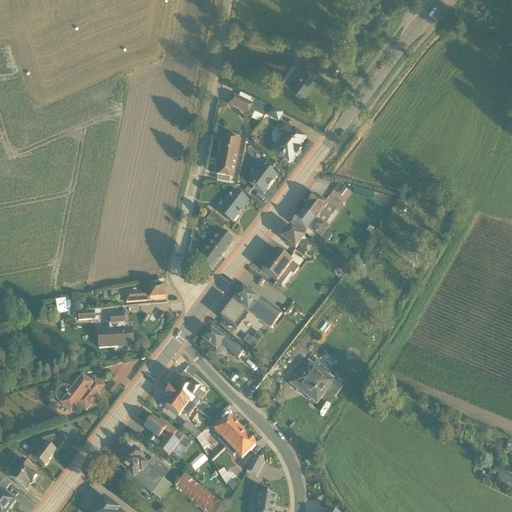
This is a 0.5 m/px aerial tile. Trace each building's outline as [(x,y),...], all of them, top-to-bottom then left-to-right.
[(293,65),(282,79),(304,95),(319,75),(311,70),(316,64),(305,56),(296,67),(293,65)] [(234,97),(229,106),(248,115),(252,106),(234,97)] [(282,115),(270,109),(266,118),(277,124),(282,115)] [(283,137),(272,154),(288,165),(306,140),(282,123),(276,132),(283,137)] [(224,140),(216,177),(233,180),(241,143),(224,140)] [(268,160),(249,185),(262,196),(276,178),(269,173),(275,165),(268,160)] [(340,183),(328,202),(336,207),(343,196),(346,197),(351,189),(340,183)] [(217,212),(232,223),(247,203),(232,192),(217,212)] [(315,196),(302,213),(315,223),(328,206),(315,196)] [(315,223),(302,213),(292,226),(311,241),(315,237),(325,245),(332,237),(326,233),(328,230),(315,223)] [(215,230),(221,233),(228,226),(213,214),(207,222),(215,230)] [(304,239),(290,229),(281,241),(295,252),(297,249),(307,256),(312,249),(303,242),(304,239)] [(211,273),(233,243),(221,233),(215,230),(211,236),(216,239),(214,242),(208,238),(202,246),(193,241),(187,259),(196,266),(198,263),(211,273)] [(362,247),(348,240),(345,246),(359,253),(362,247)] [(270,261),(261,272),(281,287),(290,275),(293,277),(298,270),(274,251),(268,259),(270,261)] [(125,294),(125,305),(150,303),(150,301),(165,300),(164,288),(147,289),(148,293),(125,294)] [(282,315),(281,315),(252,294),(250,297),(242,291),(234,301),(235,303),(234,305),(232,304),(220,320),(234,331),(246,315),(247,313),(270,330),(282,315)] [(68,302),(56,304),(59,317),(71,315),(68,302)] [(94,313),(77,315),(78,324),(94,322),(94,313)] [(98,333),(99,350),(133,348),(132,331),(125,331),(124,316),(108,317),(109,332),(98,333)] [(243,354),(220,336),(218,339),(210,333),(202,343),(215,353),(220,347),(238,360),(243,354)] [(247,337),(242,343),(254,352),(263,339),(257,334),(252,341),(247,337)] [(308,362),(291,384),(297,388),(296,390),(297,391),(299,388),(310,397),(309,400),(316,406),(325,393),(334,400),(346,384),(317,361),(313,366),(308,362)] [(194,401),(202,390),(183,376),(179,381),(175,379),(167,388),(170,390),(189,405),(190,406),(194,401)] [(99,395),(98,394),(102,388),(93,381),(91,384),(90,384),(82,377),(71,391),(69,389),(66,388),(62,388),(59,389),(57,391),(55,394),(55,397),(56,400),(58,403),(60,406),(59,407),(70,415),(76,407),(85,414),(99,395)] [(189,405),(170,390),(164,398),(166,400),(164,402),(168,405),(165,409),(178,419),(189,405)] [(219,416),(214,412),(209,419),(214,423),(219,416)] [(216,442),(224,450),(242,434),(243,433),(235,425),(234,426),(228,420),(212,434),(218,440),(216,442)] [(153,438),(148,445),(168,460),(171,455),(178,460),(190,445),(161,423),(159,426),(152,421),(144,431),(153,438)] [(242,434),(224,450),(232,458),(235,455),(241,461),(256,447),(249,440),(248,441),(242,434)] [(34,462),(44,469),(55,455),(56,456),(63,446),(53,438),(40,443),(28,460),(33,463),(34,462)] [(127,475),(126,476),(159,502),(171,487),(163,481),(169,473),(152,460),(147,467),(141,463),(144,460),(134,452),(120,470),(127,475)] [(264,464),(254,458),(246,473),(256,479),(264,464)] [(13,473),(8,479),(26,492),(30,486),(32,487),(37,480),(30,474),(32,471),(20,463),(17,467),(16,466),(11,472),(13,473)] [(500,472),(497,480),(511,485),(511,475),(510,475),(506,474),(500,472)] [(219,511),(224,506),(185,476),(175,488),(206,511),(219,511)] [(10,487),(0,479),(0,511),(8,511),(15,503),(4,495),(10,487)] [(274,511),(277,497),(257,494),(254,511),(274,511)] [(118,511),(104,501),(96,511),(118,511)]
